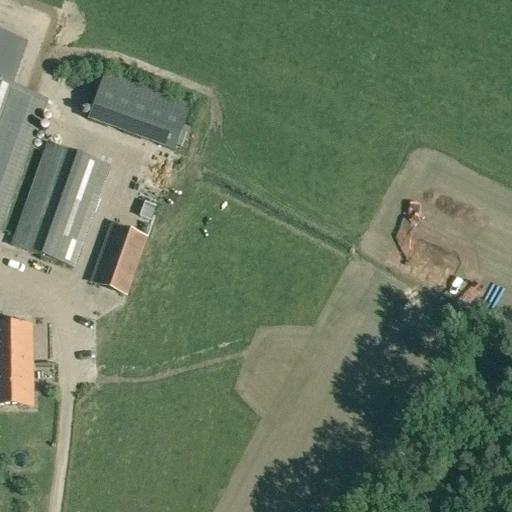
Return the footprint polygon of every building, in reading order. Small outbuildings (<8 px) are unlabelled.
[(0,225),(43,101),(5,88),(21,43),(23,44),(24,43),(0,34),(0,225)] [(189,104),(104,74),(88,119),(173,150),(189,104)] [(73,268),(109,168),(47,146),(11,246),(73,268)] [(91,283),(125,295),(145,239),(111,227),(91,283)] [(0,323),(0,405),(32,405),(31,323),(0,323)]
